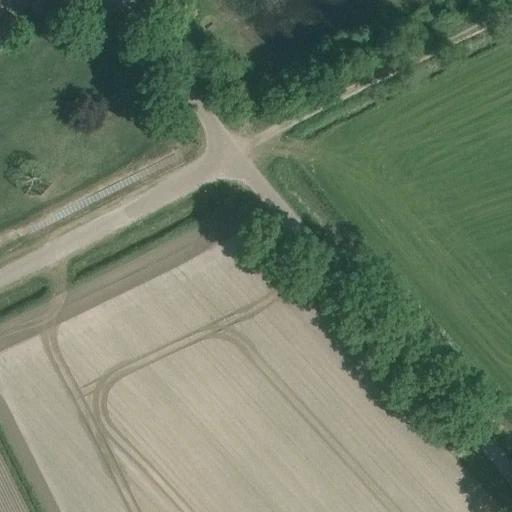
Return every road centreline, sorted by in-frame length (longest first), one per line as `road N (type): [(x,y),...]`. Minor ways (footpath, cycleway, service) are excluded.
road 1 (unclassified): [(0,277),(230,152),(131,0)]
road 2 (track): [(511,468),(230,152)]
road 3 (track): [(230,152),(511,11)]
